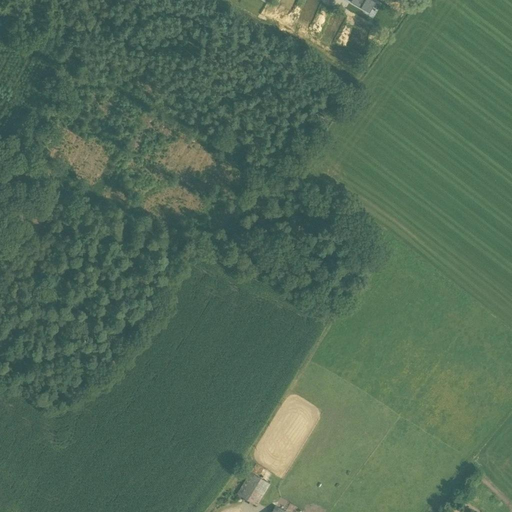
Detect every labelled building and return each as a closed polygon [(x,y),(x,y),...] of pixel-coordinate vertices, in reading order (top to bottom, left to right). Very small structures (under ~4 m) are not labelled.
[(289,10),(295,0),(280,0),(279,4),(289,10)] [(310,23),(320,4),(313,0),(307,0),(299,18),(310,23)] [(371,0),(351,0),(350,2),(369,13),(376,3),(371,0)] [(334,40),(343,20),(332,15),(323,35),(334,40)] [(367,33),(356,30),(351,51),(362,54),(367,33)] [(237,493),(256,506),(270,484),(251,471),(237,493)]
